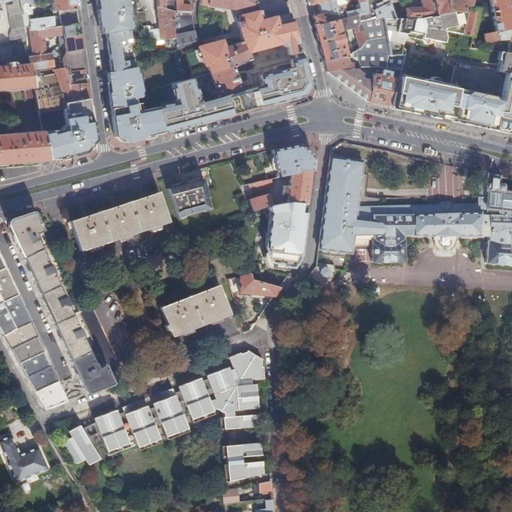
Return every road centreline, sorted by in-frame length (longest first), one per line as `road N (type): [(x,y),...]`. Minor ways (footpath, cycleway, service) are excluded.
road 1 (secondary): [(0,207),(326,127)]
road 2 (residential): [(0,347),(42,418),(270,329)]
road 3 (secondary): [(327,109),(105,164)]
road 4 (residential): [(270,329),(309,259),(326,127)]
road 5 (secondary): [(326,127),(511,168)]
road 6 (secondary): [(511,151),(327,109)]
road 7 (residential): [(284,511),(270,329)]
road 8 (residential): [(105,164),(87,0)]
road 9 (residential): [(0,235),(65,375)]
